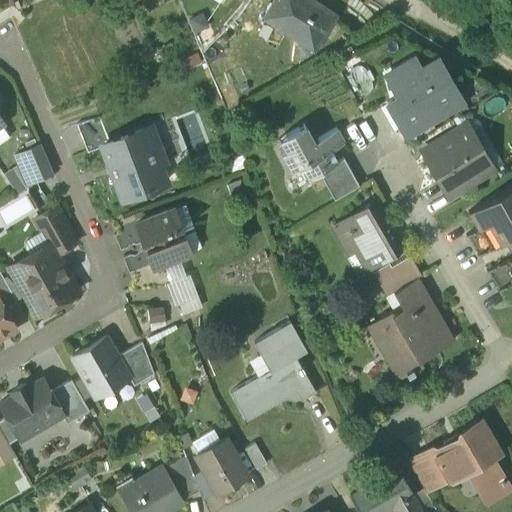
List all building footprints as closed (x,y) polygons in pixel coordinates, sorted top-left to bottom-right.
[(272,0),(264,14),(300,38),(304,32),(316,39),(333,13),(313,0),(272,0)] [(411,57),(392,68),(403,86),(406,90),(390,99),(402,121),(415,113),(419,120),(457,98),(441,70),(435,74),(428,63),(418,69),(411,57)] [(402,121),(390,99),(406,90),(403,86),(379,100),(394,126),(402,121)] [(98,114),(76,122),(86,150),(101,144),(101,143),(108,140),(98,114)] [(312,137),(303,120),(284,130),(290,142),(279,148),(290,168),(299,163),(306,175),(318,169),(336,159),(335,157),(329,146),(343,139),(335,124),(312,137)] [(466,120),(421,146),(447,191),(492,165),(466,120)] [(108,140),(101,143),(101,144),(121,195),(165,178),(159,161),(163,160),(155,141),(152,142),(145,125),(108,140)] [(28,182),(51,172),(40,145),(16,155),(28,182)] [(336,159),(318,169),(333,195),(358,182),(342,154),(335,157),(336,159)] [(511,181),(468,206),(478,223),(487,218),(499,239),(505,235),(511,248),(511,251),(508,253),(511,260),(511,278),(511,279),(511,281),(511,181)] [(373,197),(357,206),(362,216),(338,230),(349,250),(358,244),(369,263),(401,244),(373,197)] [(185,202),(173,207),(165,210),(172,226),(179,223),(180,225),(192,221),(185,202)] [(56,204),(34,217),(48,241),(49,240),(55,251),(76,239),(56,204)] [(165,210),(136,221),(137,224),(143,240),(146,239),(149,246),(146,247),(152,262),(153,266),(167,261),(170,255),(176,257),(190,252),(183,232),(181,233),(178,226),(180,225),(179,223),(172,226),(165,210)] [(478,223),(464,231),(465,232),(466,232),(477,250),(476,251),(476,252),(499,239),(487,218),(478,223)] [(137,224),(114,233),(120,249),(128,246),(129,244),(131,242),(133,242),(136,243),(143,240),(137,224)] [(55,251),(49,240),(48,241),(28,253),(32,259),(13,270),(37,310),(54,300),(57,301),(77,289),(55,251)] [(132,253),(130,253),(123,256),(129,271),(152,262),(146,247),(138,250),(137,251),(136,253),(134,253),(132,253)] [(511,260),(508,253),(485,267),(486,268),(487,267),(497,285),(496,286),(497,287),(511,279),(511,278),(511,260)] [(0,271),(0,301),(4,308),(17,301),(0,271)] [(417,272),(392,286),(401,303),(407,312),(427,300),(432,298),(417,272)] [(427,300),(407,312),(401,303),(392,308),(390,305),(364,320),(365,321),(374,316),(390,346),(384,349),(396,371),(394,373),(395,374),(405,368),(406,369),(413,366),(412,364),(421,359),(418,354),(453,335),(452,333),(448,336),(427,300)] [(0,333),(14,326),(4,308),(0,301),(0,333)] [(168,319),(166,302),(151,305),(154,321),(168,319)] [(289,319),(253,339),(269,367),(230,389),(246,416),(296,388),(287,372),(301,365),(295,354),(306,348),(289,319)] [(106,335),(71,355),(94,395),(103,390),(111,392),(117,388),(120,380),(128,375),(129,375),(117,354),(106,335)] [(141,340),(117,354),(129,375),(128,375),(133,384),(153,372),(141,340)] [(301,365),(287,372),(296,388),(301,396),(315,388),(301,365)] [(25,382),(11,389),(14,393),(0,401),(0,403),(7,415),(19,436),(19,437),(61,414),(62,413),(50,390),(42,377),(27,386),(25,382)] [(71,378),(50,390),(62,413),(61,414),(66,422),(88,410),(71,378)] [(19,436),(7,415),(0,419),(0,428),(8,442),(19,436)] [(434,447),(433,447),(446,470),(448,475),(468,463),(481,486),(498,476),(502,482),(505,481),(488,452),(494,448),(476,418),(460,427),(458,433),(434,447)] [(217,425),(196,437),(203,449),(223,437),(217,425)] [(8,442),(0,428),(0,461),(14,453),(8,442)] [(245,473),(224,437),(197,453),(205,466),(218,489),(245,473)] [(248,444),(258,465),(269,459),(259,438),(248,444)] [(429,445),(407,457),(422,483),(423,484),(446,470),(433,447),(434,447),(429,445)] [(185,454),(171,462),(172,464),(165,468),(182,497),(198,488),(192,473),(185,454)] [(397,463),(348,492),(360,511),(376,511),(394,502),(400,511),(424,511),(412,489),(397,463)] [(163,464),(118,490),(130,511),(156,511),(182,497),(165,468),(163,464)] [(205,466),(192,473),(198,488),(202,498),(218,489),(205,466)] [(422,483),(412,489),(424,511),(438,511),(423,484),(422,483)] [(94,511),(89,503),(72,511),(94,511)]
